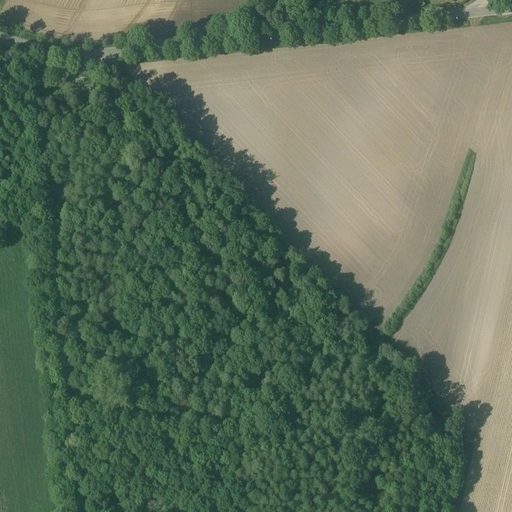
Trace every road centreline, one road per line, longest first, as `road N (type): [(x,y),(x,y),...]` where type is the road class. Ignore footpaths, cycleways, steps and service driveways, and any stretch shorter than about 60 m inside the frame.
road 1 (unclassified): [(0,39),(66,56),(470,13)]
road 2 (track): [(64,511),(24,47)]
